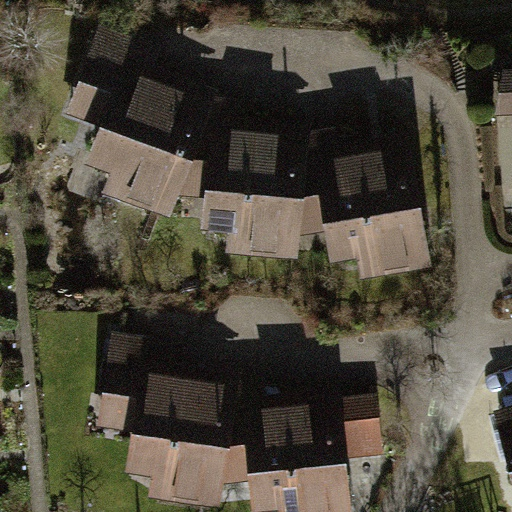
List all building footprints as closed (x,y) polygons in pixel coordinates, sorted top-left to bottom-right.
[(206,90),(123,64),(88,173),(172,199),(206,90)] [(312,127),(229,116),(214,225),(297,236),(312,127)] [(409,138),(321,153),(339,259),(428,244),(409,138)] [(248,385),(157,368),(133,490),(224,507),(248,385)] [(352,511),(374,394),(283,377),(261,500),(326,511),(352,511)]
